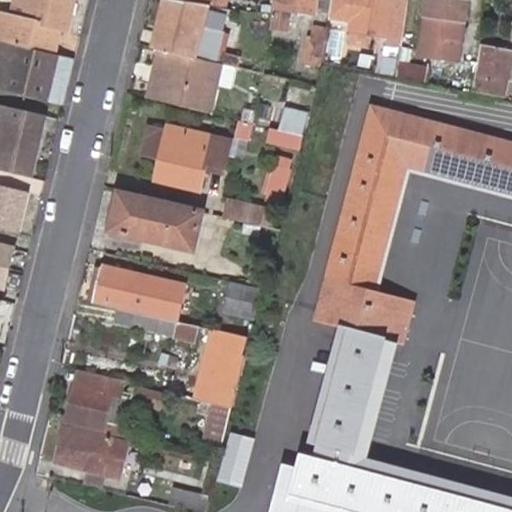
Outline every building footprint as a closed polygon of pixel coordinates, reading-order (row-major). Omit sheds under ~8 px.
[(64,32),(72,0),(28,0),(23,20),(11,16),(2,14),(0,19),(0,41),(52,54),(59,30),(64,32)] [(23,20),(28,0),(15,0),(11,16),(23,20)] [(165,0),(154,49),(158,50),(163,51),(183,56),(195,59),(197,59),(200,60),(209,63),(211,63),(212,63),(217,40),(201,37),(208,6),(175,0),(165,0)] [(175,0),(208,6),(225,8),(226,0),(175,0)] [(277,0),(276,9),(272,8),(271,16),(269,30),(285,33),(288,13),(313,17),(313,14),(314,0),(277,0)] [(314,0),(313,14),(326,15),(327,0),(314,0)] [(386,40),(392,0),(352,0),(346,45),(364,48),(366,37),(386,40)] [(392,0),(386,40),(385,50),(399,52),(406,1),(400,0),(392,0)] [(465,5),(432,0),(424,0),(420,36),(419,44),(452,49),(454,40),(455,29),(462,30),(465,5)] [(320,69),(325,30),(314,28),(309,66),(320,69)] [(47,101),(58,56),(52,54),(0,41),(0,49),(2,50),(12,53),(3,90),(47,101)] [(12,53),(2,50),(0,56),(0,89),(3,90),(12,53)] [(158,50),(147,99),(152,100),(197,111),(210,114),(218,83),(232,86),(236,69),(212,63),(211,63),(209,63),(200,60),(197,59),(195,59),(183,56),(163,51),(158,50)] [(385,50),(382,75),(395,77),(397,65),(399,52),(385,50)] [(511,55),(510,55),(478,50),(472,85),(472,90),(506,95),(508,76),(511,77),(511,55)] [(62,104),(73,59),(58,56),(47,101),(62,104)] [(397,65),(395,77),(426,83),(428,71),(397,65)] [(0,167),(29,175),(44,116),(0,105),(0,120),(5,121),(0,142),(0,167)] [(350,331),(395,342),(404,345),(416,304),(377,294),(412,168),(511,194),(511,145),(378,109),(366,155),(319,322),(338,327),(350,331)] [(285,133),(305,137),(311,115),(292,110),(285,133)] [(220,145),(170,133),(170,135),(149,130),(142,156),(163,161),(159,180),(198,189),(207,151),(219,154),(220,145)] [(303,147),(305,137),(285,133),(274,130),(272,140),(303,147)] [(284,199),(297,161),(277,155),(264,192),(284,199)] [(0,229),(15,233),(25,192),(0,186),(0,229)] [(200,213),(121,195),(112,232),(191,249),(200,213)] [(262,211),(230,202),(225,221),(257,229),(262,211)] [(0,287),(2,288),(11,249),(0,246),(0,287)] [(101,268),(93,304),(115,309),(135,314),(174,323),(183,288),(101,268)] [(252,322),(259,294),(231,286),(223,315),(252,322)] [(115,309),(111,324),(132,328),(142,331),(169,338),(168,341),(190,346),(194,329),(195,328),(175,323),(174,323),(135,314),(115,309)] [(345,348),(350,331),(338,327),(333,344),(345,348)] [(345,348),(316,457),(361,469),(395,342),(350,331),(345,348)] [(242,356),(246,340),(218,334),(209,332),(209,333),(195,388),(189,386),(187,396),(201,400),(210,402),(220,404),(221,405),(233,408),(234,408),(246,357),(242,356)] [(127,382),(78,370),(74,386),(66,421),(102,430),(102,432),(117,435),(120,426),(104,421),(110,395),(123,398),(127,382)] [(182,385),(182,384),(184,377),(174,374),(170,392),(180,395),(182,385)] [(187,396),(189,386),(182,384),(182,385),(180,395),(187,396)] [(147,404),(163,409),(167,394),(136,387),(132,400),(147,404)] [(145,412),(147,404),(132,400),(130,409),(145,412)] [(208,408),(210,402),(202,400),(200,406),(208,408)] [(225,438),(233,408),(221,405),(220,404),(213,435),(225,438)] [(55,464),(92,474),(116,480),(121,461),(125,441),(111,438),(110,441),(63,428),(55,464)] [(222,481),(245,487),(259,439),(236,433),(222,481)] [(499,511),(287,455),(283,470),(274,468),(261,511),(499,511)] [(176,489),(171,507),(191,511),(209,511),(213,498),(176,489)]
